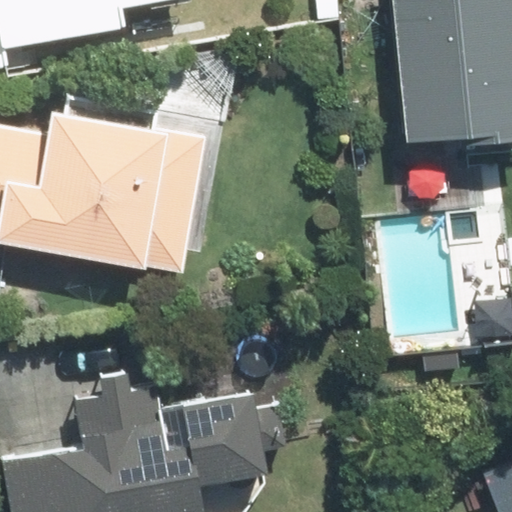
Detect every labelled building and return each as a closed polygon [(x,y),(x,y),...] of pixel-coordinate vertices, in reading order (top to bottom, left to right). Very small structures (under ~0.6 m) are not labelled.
[(117,3),(138,0),(0,0),(0,59),(2,59),(0,47),(0,38),(119,18),(117,3)] [(334,12),(332,0),(310,0),(311,13),(334,12)] [(396,0),(399,25),(384,26),(389,78),(511,64),(511,44),(507,0),(396,0)] [(0,238),(178,271),(203,134),(40,104),(35,131),(0,124),(0,238)] [(463,163),(413,159),(408,220),(457,224),(463,163)] [(159,399),(156,379),(70,393),(78,439),(0,453),(0,484),(4,511),(193,511),(193,508),(186,472),(257,460),(255,447),(281,443),(274,403),(247,408),(244,385),(159,399)] [(511,511),(511,458),(478,470),(494,511),(511,511)]
